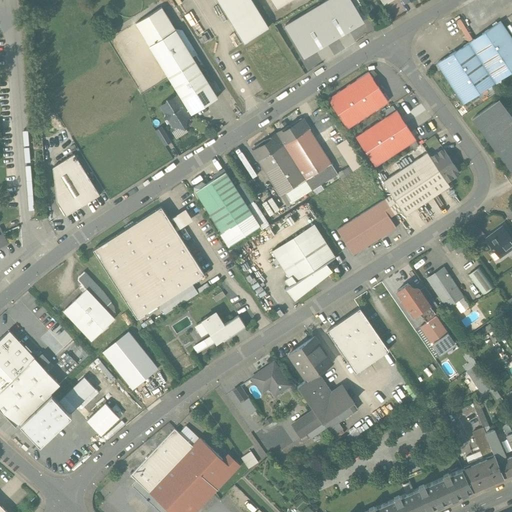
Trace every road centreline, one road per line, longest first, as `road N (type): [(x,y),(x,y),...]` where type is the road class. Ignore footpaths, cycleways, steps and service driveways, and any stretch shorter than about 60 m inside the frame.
road 1 (residential): [(397,38),(479,164),(485,180),(477,206),(214,370),(61,505)]
road 2 (residential): [(397,38),(38,269),(0,307)]
